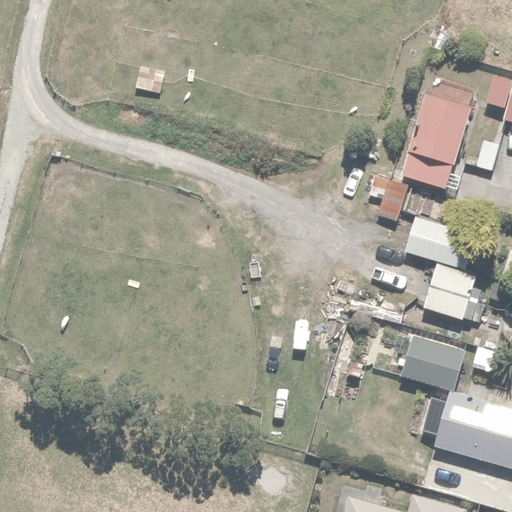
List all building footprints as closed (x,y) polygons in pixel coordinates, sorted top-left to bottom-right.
[(472,83),(424,71),(399,172),(447,184),(472,83)] [(503,101),(501,116),(511,117),(511,74),(492,72),(488,99),(503,101)] [(371,173),(369,191),(381,193),(378,214),(398,216),(400,203),(409,204),(412,178),(371,173)] [(435,257),(421,303),(486,322),(500,278),(466,267),(474,242),(453,236),(456,224),(416,212),(406,248),(435,257)] [(412,332),(401,372),(453,385),(463,345),(412,332)] [(511,404),(447,387),(432,441),(511,463),(511,404)] [(349,490),(343,511),(460,511),(462,504),(411,491),(407,506),(349,490)]
